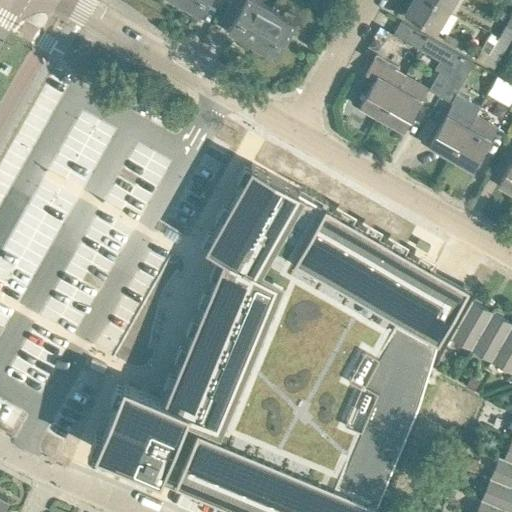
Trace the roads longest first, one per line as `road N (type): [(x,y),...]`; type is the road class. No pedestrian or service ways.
road 1 (residential): [(296,132),(67,3)]
road 2 (residential): [(511,256),(296,132)]
road 3 (residential): [(296,132),(373,0)]
